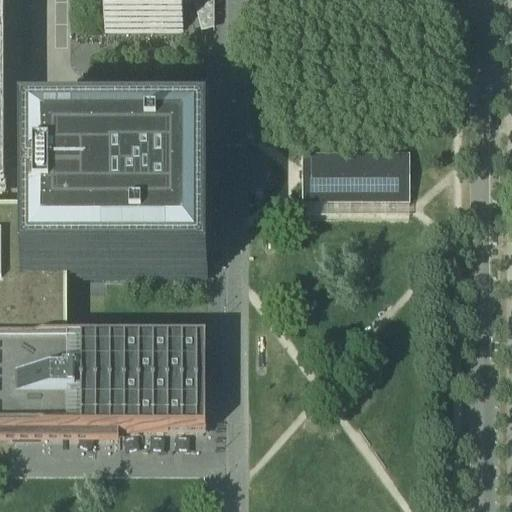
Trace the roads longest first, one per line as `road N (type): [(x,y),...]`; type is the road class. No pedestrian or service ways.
road 1 (unclassified): [(483,511),(484,0)]
road 2 (unclassified): [(233,511),(233,0)]
